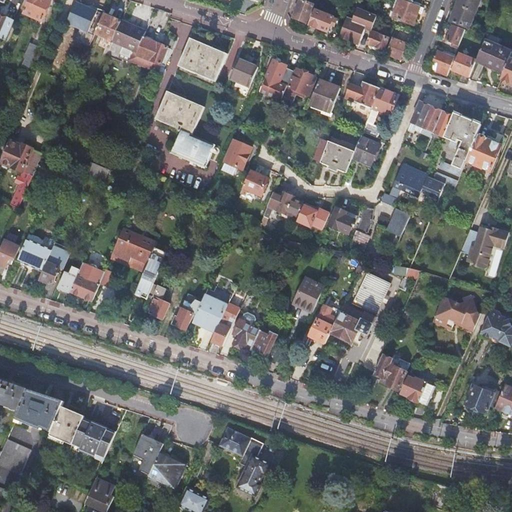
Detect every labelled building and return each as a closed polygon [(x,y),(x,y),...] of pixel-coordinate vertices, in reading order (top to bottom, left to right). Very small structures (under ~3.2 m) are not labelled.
[(51,0),(30,0),(25,14),(43,22),(52,0),(51,0)] [(300,0),(299,0),(293,18),(307,24),(314,5),(300,0)] [(421,8),(400,0),(394,18),(414,26),(421,8)] [(458,0),(457,5),(476,13),(481,0),(458,0)] [(476,13),(457,5),(450,22),(470,30),(476,13)] [(366,28),(370,29),(375,15),(363,10),(358,9),(356,14),(354,21),(348,19),(341,38),(353,42),(354,38),(361,41),(366,28)] [(335,17),(315,10),(309,25),(329,33),(335,17)] [(122,22),(104,15),(95,34),(113,42),(122,22)] [(0,16),(0,37),(5,40),(13,22),(0,16)] [(122,22),(113,42),(113,43),(117,45),(123,48),(119,57),(133,63),(136,57),(137,53),(143,38),(146,32),(126,24),(122,22)] [(466,30),(454,26),(448,41),(453,43),(452,46),(458,49),(466,30)] [(388,38),(371,32),(367,44),(384,50),(388,38)] [(498,38),(488,34),(486,39),(476,61),(476,62),(505,73),(510,60),(511,56),(511,52),(495,45),(498,38)] [(136,57),(133,63),(145,68),(146,65),(149,66),(151,61),(154,62),(152,65),(157,68),(159,64),(161,65),(166,67),(172,51),(168,49),(168,48),(143,38),(137,53),(136,57)] [(155,119),(167,125),(201,43),(190,38),(155,119)] [(406,45),(392,39),(386,55),(400,60),(406,45)] [(24,58),(33,62),(39,47),(30,43),(24,58)] [(201,43),(167,125),(179,130),(179,131),(180,132),(174,145),(170,153),(172,154),(174,155),(174,154),(190,161),(190,162),(197,166),(197,165),(205,168),(215,146),(203,140),(211,121),(226,85),(216,81),(227,54),(201,43)] [(447,76),(455,58),(439,52),(435,61),(436,62),(440,63),(439,67),(437,72),(447,76)] [(476,62),(476,61),(460,54),(453,71),(470,78),(476,62)] [(268,55),(262,69),(269,72),(266,78),(280,84),(287,67),(276,61),(277,59),(268,55)] [(258,67),(238,59),(229,78),(250,87),(258,67)] [(505,73),(502,80),(511,83),(511,60),(510,60),(505,73)] [(297,69),(289,87),(308,96),(313,85),(310,84),(313,76),(297,69)] [(341,89),(319,81),(309,105),(331,113),(341,89)] [(372,109),(380,89),(364,82),(361,89),(351,85),(346,98),(355,102),(372,109)] [(363,132),(377,138),(381,128),(373,125),(379,111),(390,116),(399,96),(380,89),(372,109),(363,132)] [(417,125),(423,128),(432,107),(420,103),(408,131),(413,133),(417,125)] [(331,113),(309,105),(308,108),(331,117),(332,114),(331,113)] [(432,136),(443,112),(432,107),(423,128),(428,130),(426,133),(432,136)] [(453,117),(443,112),(432,136),(438,138),(439,135),(445,138),(453,117)] [(482,125),(455,114),(453,117),(445,138),(451,141),(449,145),(455,147),(457,143),(459,144),(461,141),(463,142),(453,166),(442,161),(439,168),(460,177),(466,161),(477,136),(482,125)] [(127,133),(123,141),(131,144),(134,136),(127,133)] [(477,136),(466,161),(491,172),(502,146),(477,136)] [(362,137),(352,158),(370,166),(380,145),(362,137)] [(234,140),(225,163),(243,171),(253,148),(234,140)] [(20,185),(11,205),(19,209),(25,194),(35,171),(38,165),(41,158),(32,154),(34,149),(33,149),(32,146),(28,144),(26,145),(23,144),(22,146),(12,141),(2,163),(24,173),(22,178),(19,176),(16,183),(20,185)] [(329,142),(321,163),(329,166),(328,169),(337,172),(338,170),(346,173),(352,158),(355,152),(329,142)] [(322,162),(327,148),(320,145),(315,159),(322,162)] [(99,151),(94,162),(103,165),(108,155),(99,151)] [(57,173),(38,165),(35,171),(54,179),(57,173)] [(428,177),(428,176),(415,170),(414,173),(402,168),(389,195),(384,193),(381,201),(393,207),(402,188),(419,196),(422,191),(439,199),(446,184),(428,177)] [(269,179),(251,171),(241,194),(245,196),(248,190),(262,196),(269,179)] [(436,180),(455,188),(458,181),(437,172),(434,179),(436,180)] [(283,196),(274,192),(263,217),(267,219),(272,208),(287,214),(295,197),(284,192),(283,196)] [(317,212),(306,207),(300,222),(311,227),(312,225),(323,229),(330,213),(318,208),(317,212)] [(351,246),(348,253),(361,257),(370,236),(367,235),(372,222),(375,209),(364,207),(362,218),(351,246)] [(350,214),(351,211),(348,209),(346,212),(337,208),(329,226),(349,234),(357,217),(350,214)] [(411,215),(397,209),(388,228),(402,234),(411,215)] [(470,231),(461,253),(469,255),(467,263),(475,265),(476,267),(485,270),(488,268),(494,246),(505,250),(510,232),(490,227),(489,230),(481,227),(479,233),(470,231)] [(145,238),(123,229),(111,259),(133,268),(145,238)] [(44,240),(30,234),(28,239),(53,250),(54,248),(55,247),(43,242),(44,240)] [(158,243),(145,238),(133,268),(145,273),(153,254),(158,243)] [(286,248),(289,242),(280,238),(278,241),(283,244),(282,246),(286,248)] [(6,239),(0,252),(0,274),(3,276),(10,260),(15,261),(20,248),(7,242),(8,240),(6,239)] [(18,261),(28,265),(29,265),(30,263),(35,265),(34,267),(44,271),(53,250),(28,239),(18,261)] [(54,248),(53,250),(44,271),(40,280),(53,286),(60,268),(64,270),(70,257),(70,255),(54,248)] [(153,254),(145,273),(136,295),(141,297),(148,299),(163,265),(165,259),(159,257),(153,254)] [(18,261),(17,265),(26,269),(28,265),(18,261)] [(106,270),(102,280),(110,283),(114,273),(106,270)] [(418,279),(421,273),(420,272),(410,270),(408,276),(418,279)] [(353,304),(376,315),(391,284),(368,273),(353,304)] [(100,284),(79,275),(76,281),(73,287),(71,294),(93,303),(100,284)] [(294,303),(313,312),(325,287),(307,278),(306,281),(305,280),(294,303)] [(232,299),(208,289),(202,302),(197,315),(194,322),(216,332),(220,323),(229,304),(232,299)] [(156,299),(151,311),(155,313),(154,315),(164,320),(171,305),(164,302),(166,297),(158,293),(156,299)] [(443,297),(433,321),(441,325),(451,330),(455,321),(474,329),(480,313),(477,312),(472,299),(460,304),(443,297)] [(197,315),(202,302),(196,300),(194,304),(186,301),(183,309),(182,309),(178,319),(175,318),(173,324),(187,330),(194,314),(197,315)] [(310,337),(326,345),(331,334),(334,328),(341,313),(343,310),(326,302),(318,320),(310,337)] [(220,323),(216,332),(212,341),(223,346),(232,329),(241,310),(229,304),(220,323)] [(334,328),(331,334),(352,344),(359,330),(369,335),(376,318),(366,313),(366,314),(352,308),(348,316),(341,313),(334,328)] [(492,308),(481,333),(493,338),(494,336),(499,339),(500,341),(511,346),(511,345),(511,324),(510,319),(503,316),(501,312),(492,308)] [(260,332),(261,329),(254,326),(258,319),(256,316),(249,312),(246,314),(242,321),(242,320),(236,333),(239,335),(236,343),(245,347),(245,346),(252,349),(254,345),(258,337),(260,332)] [(254,345),(252,349),(268,356),(272,347),(276,349),(280,341),(276,339),(278,335),(271,332),(270,334),(261,330),(260,332),(258,337),(254,345)] [(393,359),(383,355),(374,374),(389,381),(387,385),(398,390),(406,372),(397,368),(398,366),(391,362),(393,359)] [(420,377),(410,373),(401,393),(409,397),(409,398),(420,402),(420,401),(427,404),(435,385),(420,378),(420,377)] [(0,379),(0,403),(6,406),(20,411),(29,390),(15,385),(0,379)] [(510,414),(511,414),(511,386),(506,384),(506,385),(496,408),(504,411),(503,414),(509,417),(510,414)] [(493,398),(497,390),(485,386),(483,389),(474,385),(467,404),(487,412),(493,398)] [(29,390),(20,411),(17,419),(42,431),(43,429),(44,426),(53,430),(62,408),(64,403),(29,390)] [(53,430),(52,433),(50,436),(72,445),(84,417),(62,408),(53,430)] [(84,419),(74,445),(107,458),(111,449),(118,433),(108,429),(109,426),(104,424),(105,421),(99,419),(98,422),(93,420),(92,423),(84,419)] [(244,457),(252,439),(229,428),(221,446),(244,457)] [(165,444),(144,434),(134,455),(145,460),(141,470),(151,474),(161,453),(165,444)] [(265,444),(253,438),(252,439),(244,457),(240,463),(248,467),(238,488),(257,497),(264,484),(261,483),(265,475),(267,477),(273,464),(259,457),(265,444)] [(31,452),(7,440),(2,452),(0,457),(0,465),(21,476),(31,452)] [(73,446),(72,445),(71,449),(78,452),(78,451),(98,459),(97,460),(105,463),(107,458),(74,445),(73,446)] [(151,474),(150,477),(166,485),(164,488),(173,492),(186,465),(161,453),(151,474)] [(92,490),(86,504),(104,511),(108,511),(120,488),(98,478),(92,490)] [(448,506),(449,484),(434,484),(433,505),(448,506)] [(179,506),(193,511),(200,493),(187,488),(186,488),(178,504),(179,505),(179,506)] [(204,511),(211,498),(200,493),(193,511),(204,511)]
